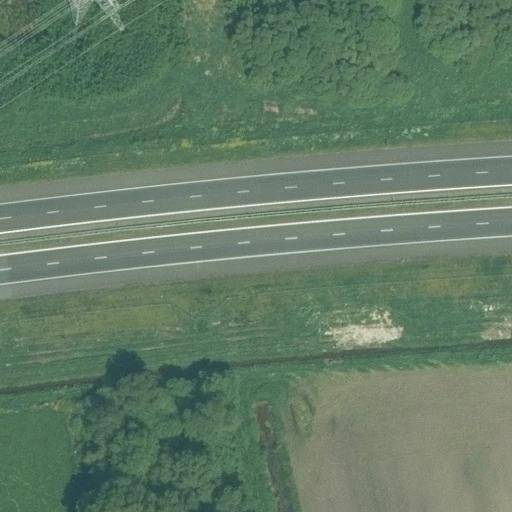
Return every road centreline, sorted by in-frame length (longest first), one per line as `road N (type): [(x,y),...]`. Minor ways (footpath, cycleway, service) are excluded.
road 1 (motorway): [(511,172),(0,221)]
road 2 (motorway): [(0,272),(511,224)]
